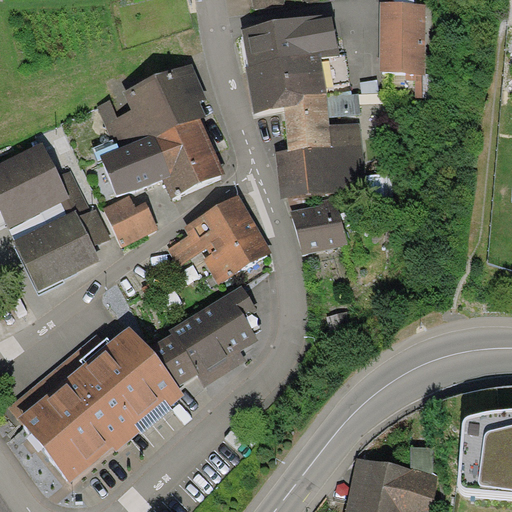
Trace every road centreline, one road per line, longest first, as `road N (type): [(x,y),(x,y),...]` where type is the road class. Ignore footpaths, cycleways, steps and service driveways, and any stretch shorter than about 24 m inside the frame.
road 1 (residential): [(122,511),(268,373),(287,333),(282,241),(258,173)]
road 2 (residential): [(0,356),(50,329),(258,173)]
road 3 (tertiary): [(271,511),(377,388),(455,350),(511,342)]
road 4 (residential): [(258,173),(212,0)]
